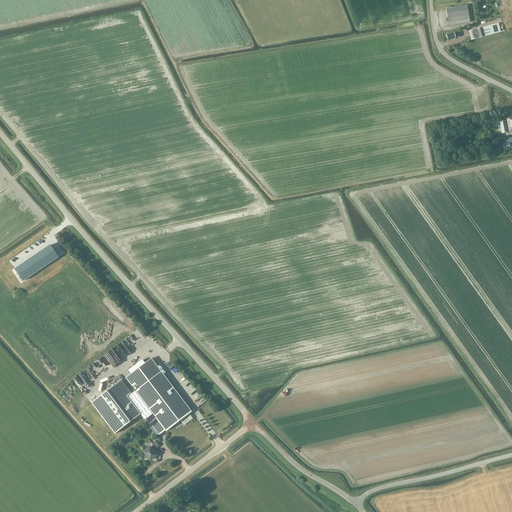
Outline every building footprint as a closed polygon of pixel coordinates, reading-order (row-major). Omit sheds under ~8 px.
[(467,6),(446,9),(449,26),(470,23),(467,6)] [(471,41),(501,32),(499,24),(469,32),(471,41)] [(448,40),(460,37),(458,30),(454,32),(454,33),(447,35),(448,40)] [(502,134),(508,133),(506,121),(499,122),(502,134)] [(58,257),(50,245),(14,269),(23,281),(58,257)] [(121,380),(117,384),(91,403),(115,434),(140,414),(144,420),(152,414),(166,432),(180,421),(184,425),(193,419),(189,414),(192,412),(151,359),(125,378),(132,387),(135,385),(138,389),(131,394),(121,380)] [(150,448),(150,447),(143,452),(150,461),(156,456),(153,451),(159,446),(155,441),(151,444),(153,446),(150,448)] [(177,507),(183,502),(180,498),(174,502),(177,507)]
